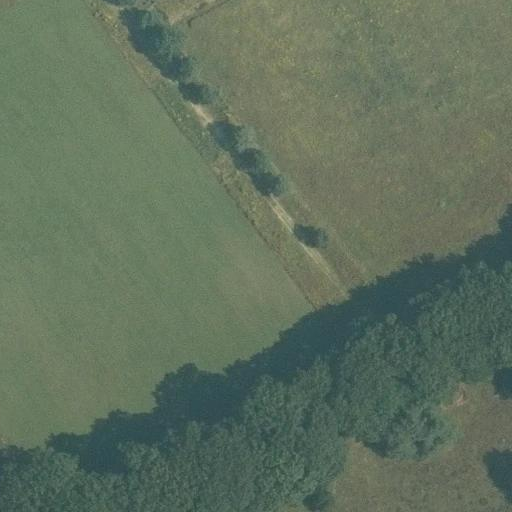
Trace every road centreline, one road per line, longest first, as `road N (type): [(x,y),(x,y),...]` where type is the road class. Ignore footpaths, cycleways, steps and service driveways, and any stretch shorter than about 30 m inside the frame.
road 1 (track): [(389,355),(126,22)]
road 2 (track): [(102,511),(389,355)]
road 3 (track): [(389,355),(511,287)]
